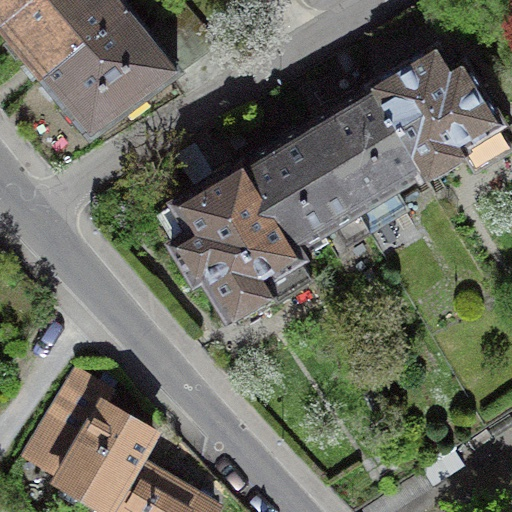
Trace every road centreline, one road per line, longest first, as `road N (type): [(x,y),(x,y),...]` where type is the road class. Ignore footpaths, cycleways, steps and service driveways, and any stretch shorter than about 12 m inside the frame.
road 1 (residential): [(95,289),(296,511)]
road 2 (residential): [(0,442),(95,289)]
road 3 (residential): [(0,179),(95,289)]
